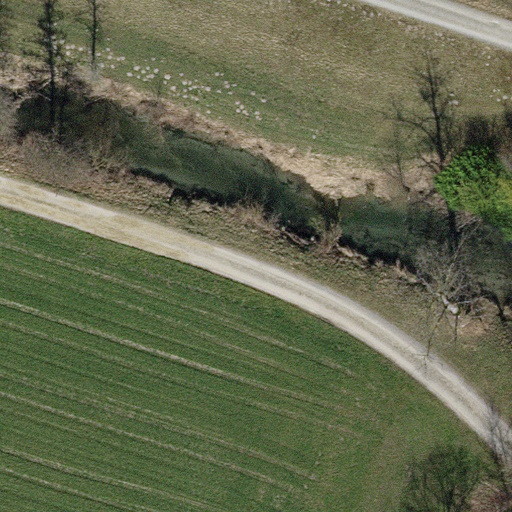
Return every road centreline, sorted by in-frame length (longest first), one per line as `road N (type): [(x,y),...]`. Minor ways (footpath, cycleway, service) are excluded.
road 1 (track): [(0,198),(238,274),(388,341),(511,448)]
road 2 (track): [(393,0),(511,38)]
